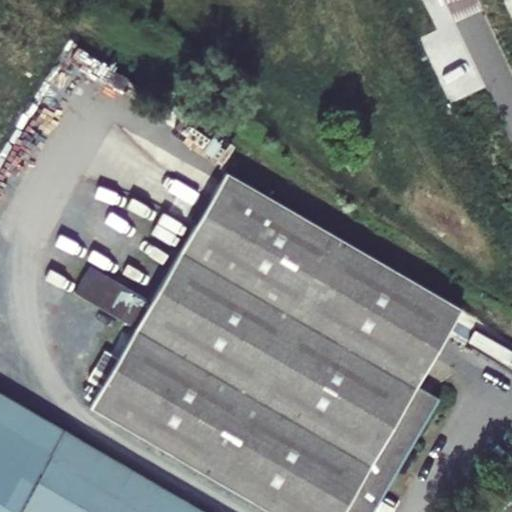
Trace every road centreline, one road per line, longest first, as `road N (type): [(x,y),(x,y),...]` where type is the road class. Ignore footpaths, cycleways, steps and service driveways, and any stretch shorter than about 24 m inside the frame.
road 1 (unknown): [(217,140),(511,344)]
road 2 (residential): [(462,0),(511,110)]
